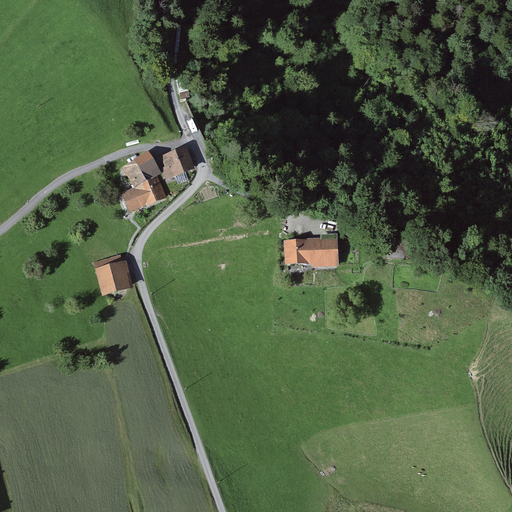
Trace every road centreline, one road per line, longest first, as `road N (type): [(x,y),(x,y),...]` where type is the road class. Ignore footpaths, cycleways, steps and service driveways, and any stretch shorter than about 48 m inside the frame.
road 1 (track): [(223,511),(138,276),(140,244),(200,179),(168,76),(174,0)]
road 2 (track): [(0,233),(61,181),(136,149),(190,140)]
